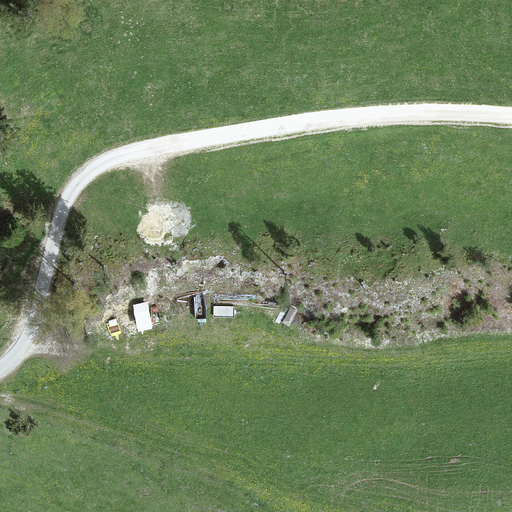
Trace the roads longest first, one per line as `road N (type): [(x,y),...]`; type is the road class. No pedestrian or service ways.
road 1 (track): [(174,141),(385,114),(511,115)]
road 2 (unclassified): [(0,368),(25,342),(63,211),(86,170),(174,141)]
